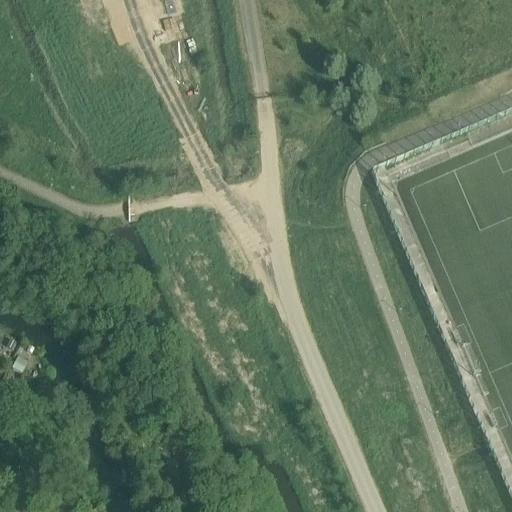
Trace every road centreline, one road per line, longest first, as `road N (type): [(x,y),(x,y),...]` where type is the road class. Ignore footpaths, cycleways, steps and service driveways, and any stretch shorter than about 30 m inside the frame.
road 1 (motorway): [(408,0),(511,239)]
road 2 (motorway): [(437,0),(511,171)]
